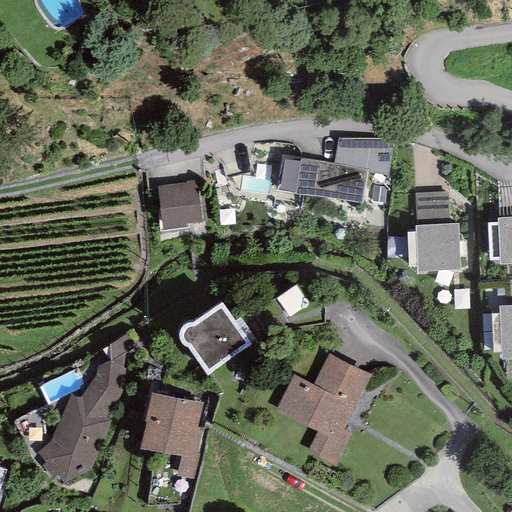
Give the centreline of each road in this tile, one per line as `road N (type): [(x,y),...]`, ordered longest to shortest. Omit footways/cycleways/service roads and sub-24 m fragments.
road 1 (residential): [(511,168),(487,166),(449,144),(360,129),(266,132),(0,193)]
road 2 (residential): [(511,33),(429,51),(421,66),(438,89),(511,108)]
